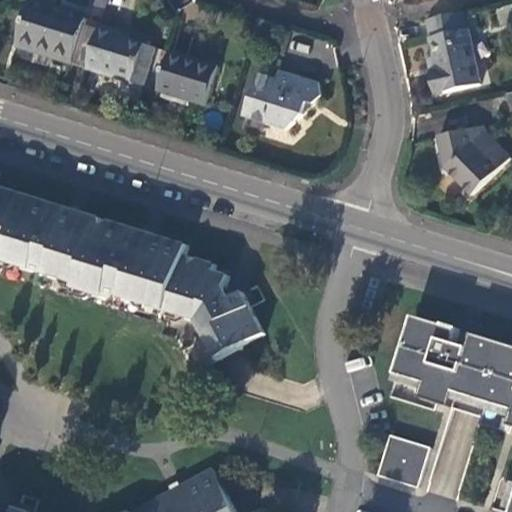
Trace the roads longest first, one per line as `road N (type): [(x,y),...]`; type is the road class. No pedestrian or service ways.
road 1 (residential): [(0,117),(375,237)]
road 2 (residential): [(375,237),(382,117),(357,0)]
road 3 (residential): [(375,237),(511,283)]
